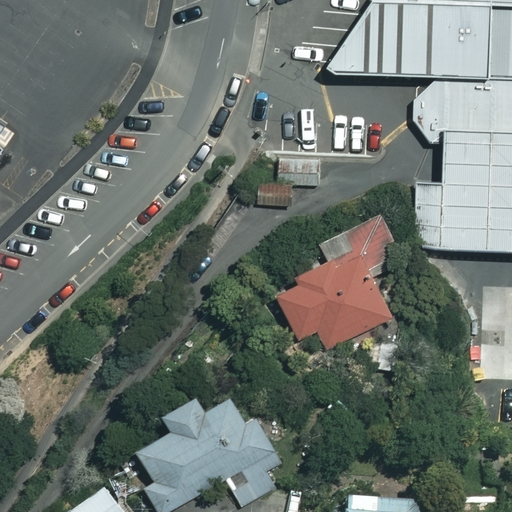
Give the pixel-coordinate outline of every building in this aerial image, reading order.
[(511,0),(367,0),(325,63),(334,68),(511,74),(511,0)] [(511,138),(511,80),(420,79),(419,136),(434,136),(511,138)] [(433,176),(409,176),(408,251),(511,251),(511,138),(434,136),(433,176)] [(319,156),(278,155),(278,182),(256,181),(256,201),(289,201),(289,183),(319,183),(319,156)] [(382,295),(340,221),(253,270),(281,320),(306,306),(320,330),(382,295)] [(511,289),(486,289),(485,375),(511,375),(511,289)] [(201,408),(192,391),(159,410),(168,426),(134,446),(152,478),(142,483),(158,511),(160,511),(223,476),(239,504),(273,485),(263,468),(278,459),(251,412),(241,418),(226,393),(201,408)] [(123,511),(101,481),(60,511),(123,511)] [(405,511),(406,502),(335,497),(334,511),(405,511)]
